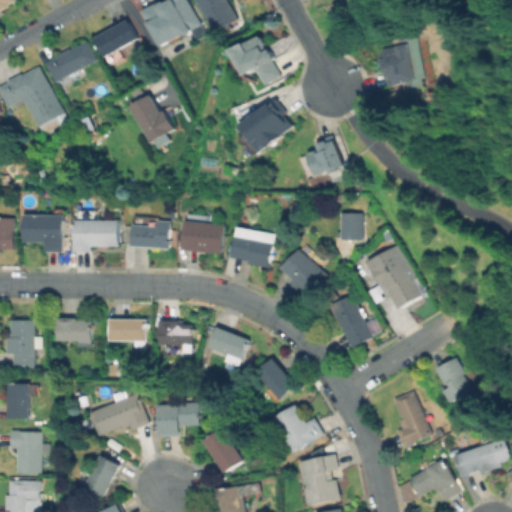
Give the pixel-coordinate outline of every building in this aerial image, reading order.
[(11,5),(0,10),(0,0),(15,0),(9,3),(11,5)] [(190,0),(203,25),(165,45),(148,14),(175,0),(190,0)] [(229,0),(239,20),(215,32),(200,0),(229,0)] [(137,38),(105,56),(95,38),(127,20),(137,38)] [(89,39),(98,58),(57,80),(48,62),(58,56),(57,54),(72,46),(72,48),(89,39)] [(258,40),(269,59),(272,57),(281,72),(266,81),(258,68),(246,75),(237,61),(242,58),(238,52),(258,40)] [(418,79),(391,87),(381,49),(409,42),(418,79)] [(51,84),(66,115),(40,129),(25,100),(11,107),(1,87),(41,66),(51,84)] [(174,129),(154,141),(135,107),(155,96),(174,129)] [(239,125),(251,116),(250,116),(257,110),(257,111),(269,102),(271,104),(275,101),(280,107),(277,109),(285,119),(287,118),(292,124),(281,133),(281,134),(267,145),(267,144),(258,150),(239,125)] [(346,166),(317,177),(309,154),(337,143),(346,166)] [(66,213),(66,250),(47,250),(47,240),(26,240),(27,212),(66,213)] [(366,214),(366,241),(344,241),(344,214),(366,214)] [(0,216),(16,216),(15,248),(2,248),(1,252),(0,251),(0,216)] [(120,219),(120,244),(106,244),(106,246),(93,245),(93,251),(75,250),(76,218),(120,219)] [(173,219),(171,247),(133,244),(135,223),(159,225),(160,218),(173,219)] [(226,223),(222,253),(184,248),(187,219),(226,223)] [(275,241),(270,266),(251,262),(251,260),(234,256),(239,233),(275,241)] [(306,244),(314,251),(310,256),(331,275),(313,294),(304,285),(301,288),(293,281),(296,277),(284,266),(301,248),(302,248),(306,244)] [(396,245),(425,293),(401,308),(390,290),(387,292),(387,291),(383,293),(386,298),(379,302),(372,289),(382,282),(369,261),(396,245)] [(376,336),(355,346),(333,304),(355,293),(376,336)] [(95,319),(95,339),(61,339),(61,321),(60,321),(60,317),(80,317),(80,318),(95,319)] [(148,339),(148,340),(147,340),(146,347),(138,346),(138,339),(112,339),(113,317),(149,318),(148,339)] [(196,323),(196,344),(194,344),(194,351),(186,352),(186,344),(162,343),(162,319),(181,319),(181,323),(196,323)] [(44,336),(44,348),(38,348),(37,368),(16,368),(16,353),(9,353),(9,337),(13,337),(14,320),(37,320),(37,336),(44,336)] [(252,338),(242,364),(230,360),(233,354),(212,345),(220,325),(252,338)] [(465,373),(474,388),(453,401),(446,389),(452,386),(450,382),(447,384),(438,368),(458,356),(467,371),(465,373)] [(299,384),(283,398),(260,370),(276,357),(299,384)] [(33,382),(33,418),(11,418),(11,382),(33,382)] [(416,442),(406,446),(399,429),(405,427),(401,419),(403,418),(394,398),(414,390),(433,433),(415,441),(416,442)] [(139,391),(151,422),(133,429),(131,422),(101,434),(91,411),(139,391)] [(181,424),(181,436),(163,436),(163,434),(162,434),(161,404),(179,403),(179,401),(201,401),(201,423),(181,424)] [(299,403),(310,421),(318,416),(327,432),(296,451),(276,417),(299,403)] [(244,459),(226,471),(205,439),(223,427),(244,459)] [(45,430),(44,473),(19,472),(20,447),(14,447),(14,430),(45,430)] [(511,461),(466,475),(459,454),(505,439),(511,461)] [(335,469),(337,479),(341,478),(345,496),(314,503),(304,461),(340,453),(343,468),(335,469)] [(123,464),(107,496),(88,487),(104,454),(123,464)] [(445,458),(463,489),(447,499),(439,485),(423,495),(413,477),(445,458)] [(42,480),(42,501),(32,501),(32,511),(12,511),(12,509),(7,509),(8,494),(11,495),(11,480),(42,480)] [(243,484),(249,511),(224,511),(224,508),(222,508),(218,487),(224,486),(224,488),(243,484)] [(103,511),(121,502),(126,511),(103,511)]
